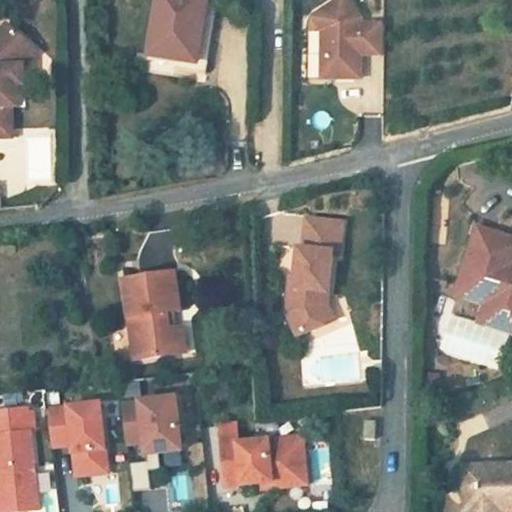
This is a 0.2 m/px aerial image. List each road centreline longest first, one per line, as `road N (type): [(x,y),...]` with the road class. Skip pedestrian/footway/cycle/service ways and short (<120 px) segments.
road 1 (residential): [(392,155),(398,460),(383,511)]
road 2 (residential): [(94,210),(392,155)]
road 3 (residential): [(84,0),(94,210)]
road 4 (residential): [(392,155),(511,120)]
